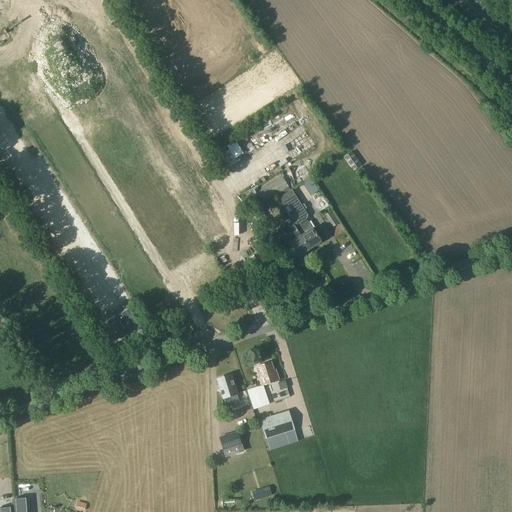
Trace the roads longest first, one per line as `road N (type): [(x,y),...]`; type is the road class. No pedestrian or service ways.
road 1 (unclassified): [(0,416),(511,249)]
road 2 (unclassified): [(511,81),(419,0)]
